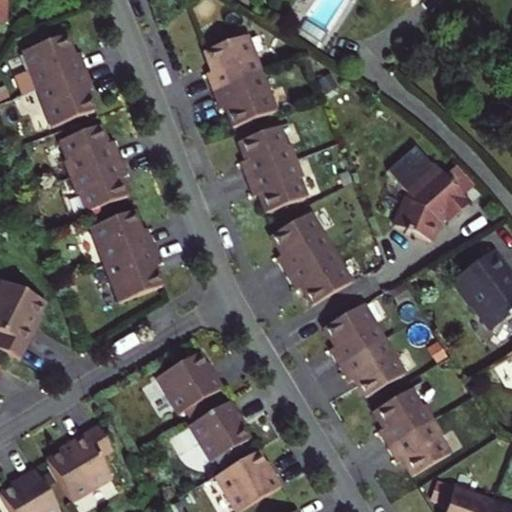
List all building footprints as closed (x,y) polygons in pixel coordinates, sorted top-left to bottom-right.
[(69,46),(66,37),(22,53),(37,92),(86,73),(79,55),(73,57),(69,46)] [(212,94),(261,75),(246,37),(203,54),(208,67),(211,73),(205,76),(212,94)] [(86,73),(37,92),(51,130),(95,113),(92,105),(87,93),(93,91),(86,73)] [(232,130),(275,113),(261,75),(212,94),(219,112),(225,110),(228,120),(232,130)] [(104,138),(100,127),(59,143),(66,162),(63,163),(69,180),(119,161),(113,143),(107,145),(104,138)] [(246,182),(296,162),(290,146),(286,147),(279,128),(238,144),(241,154),(244,162),(239,164),(246,182)] [(448,227),(470,206),(448,183),(435,168),(433,170),(416,148),(386,171),(407,197),(404,200),(399,211),(392,230),(410,238),(409,240),(411,240),(412,238),(420,242),(433,247),(439,233),(437,231),(444,223),(448,227)] [(119,161),(69,180),(76,197),(79,195),(87,214),(128,199),(123,188),(121,180),(126,178),(119,161)] [(265,215),(306,200),(299,180),(302,179),(296,162),(246,182),(252,199),(258,197),(261,205),(265,215)] [(104,267),(153,248),(146,230),(141,233),(138,227),(133,213),(90,229),(104,267)] [(285,276),(330,249),(309,214),(269,238),(275,248),(280,256),(275,259),(285,276)] [(153,248),(104,267),(119,305),(162,289),(157,276),(155,269),(160,267),(153,248)] [(311,308),(351,284),(330,249),(285,276),(295,293),(300,290),(306,299),(311,308)] [(509,274),(493,252),(453,282),(474,310),(476,309),(492,331),(511,316),(511,283),(510,280),(507,276),(509,274)] [(0,351),(20,362),(34,335),(35,332),(32,330),(44,305),(1,283),(0,286),(0,351)] [(411,299),(403,286),(388,294),(397,308),(411,299)] [(339,368),(383,341),(363,306),(323,330),(328,339),(334,348),(329,352),(339,368)] [(365,400),(404,376),(383,341),(339,368),(349,385),(354,382),(358,389),(365,400)] [(435,367),(447,360),(437,344),(425,351),(435,367)] [(156,380),(178,417),(223,390),(213,374),(210,376),(205,367),(198,355),(156,380)] [(387,449),(433,421),(424,406),(421,408),(410,391),(372,413),(377,420),(382,430),(377,433),(387,449)] [(189,428),(211,464),(249,441),(242,429),(236,420),(240,418),(231,403),(189,428)] [(412,479),(449,456),(439,439),(442,437),(433,421),(387,449),(397,465),(402,462),(407,470),(412,479)] [(68,445),(70,448),(46,463),(70,504),(111,480),(99,461),(112,453),(97,427),(75,441),(68,445)] [(265,467),(257,454),(215,479),(235,511),(241,511),(282,488),(272,472),(269,474),(265,467)] [(0,498),(8,511),(57,511),(32,469),(16,479),(19,484),(14,487),(0,495),(0,498)] [(489,511),(493,504),(453,489),(444,511),(489,511)]
